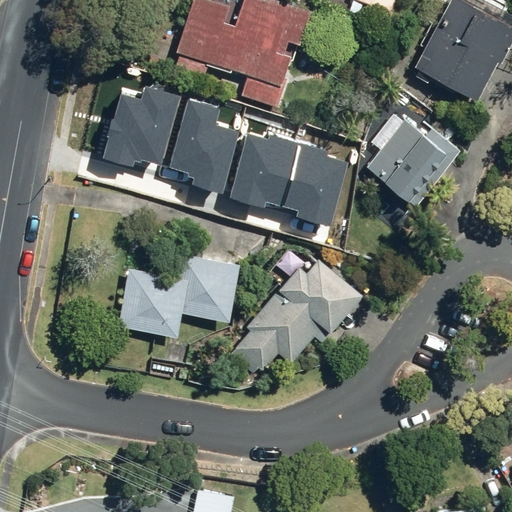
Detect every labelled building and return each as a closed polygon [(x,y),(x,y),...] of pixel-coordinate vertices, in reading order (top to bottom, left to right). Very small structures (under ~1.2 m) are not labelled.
[(230,0),(197,0),(182,49),(252,71),(246,93),(284,105),(316,1),(311,0),(241,0),(241,3),(230,0)] [(397,0),(367,0),(395,9),(397,0)] [(511,39),(511,15),(483,0),(448,0),(418,59),(484,93),(511,39)] [(161,164),(181,96),(147,87),(142,101),(123,95),(104,158),(133,166),(136,157),(161,164)] [(219,109),(190,101),(170,168),(197,175),(194,184),(224,193),(241,133),(214,125),(219,109)] [(413,103),(370,159),(420,198),(463,141),(413,103)] [(278,205),(297,142),(272,135),(270,142),(249,136),(231,198),(265,207),(267,201),(278,205)] [(303,144),(284,207),(299,211),(297,216),(329,226),(347,164),(324,157),(326,150),(303,144)] [(184,265),(131,257),(122,322),(183,331),(186,310),(239,318),(248,254),(187,245),(184,265)] [(315,265),(307,258),(228,345),(262,376),(285,350),(294,358),(318,332),(329,342),(376,291),(330,249),(315,265)] [(231,511),(234,498),(197,491),(192,511),(231,511)] [(492,511),(490,500),(435,510),(434,511),(492,511)]
